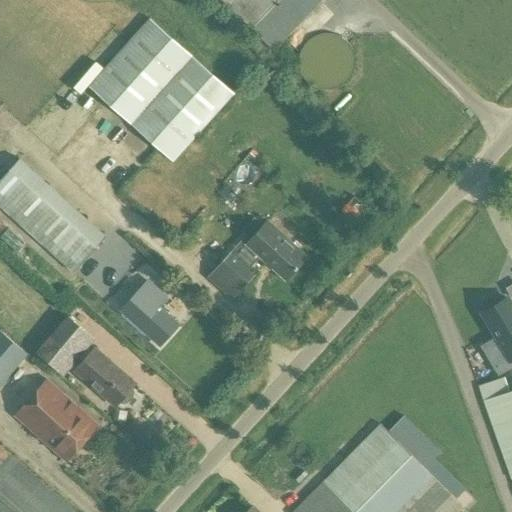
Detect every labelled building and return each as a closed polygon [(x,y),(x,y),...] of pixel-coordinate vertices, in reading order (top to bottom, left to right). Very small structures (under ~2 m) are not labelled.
[(222,0),(273,49),(320,0),(222,0)] [(154,17),(91,84),(172,161),(235,94),(154,17)] [(21,156),(0,178),(0,202),(72,271),(105,236),(21,156)] [(257,231),(244,245),(285,282),(308,257),(267,221),(265,223),(256,215),(249,223),(257,231)] [(230,252),(207,276),(233,299),(256,274),(230,252)] [(497,282),(473,297),(478,306),(503,291),(497,282)] [(511,303),(508,297),(482,311),(500,343),(485,353),(499,376),(511,368),(511,303)] [(67,317),(38,351),(63,374),(94,339),(67,317)] [(0,385),(26,355),(0,331),(0,385)] [(94,351),(76,373),(116,408),(135,386),(94,351)] [(46,380),(15,415),(66,462),(99,426),(46,380)] [(511,396),(484,406),(511,479),(511,478),(511,396)] [(114,410),(113,420),(125,421),(126,411),(114,410)] [(425,464),(440,448),(401,412),(386,428),(425,464)] [(379,421),(289,511),(442,511),(456,498),(379,421)] [(75,511),(0,445),(0,511),(75,511)]
